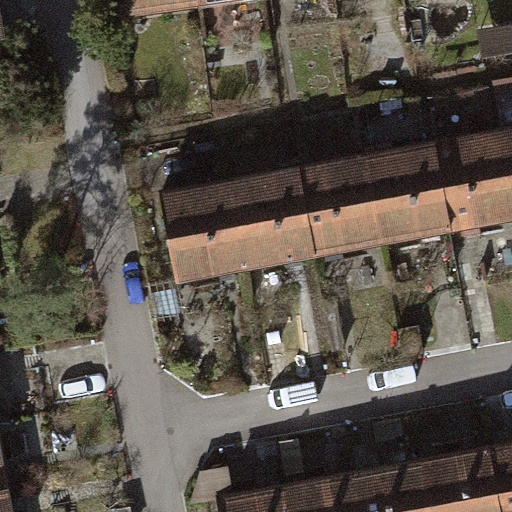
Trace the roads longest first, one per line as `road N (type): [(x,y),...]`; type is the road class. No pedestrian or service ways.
road 1 (residential): [(73,0),(154,437)]
road 2 (residential): [(154,437),(511,367)]
